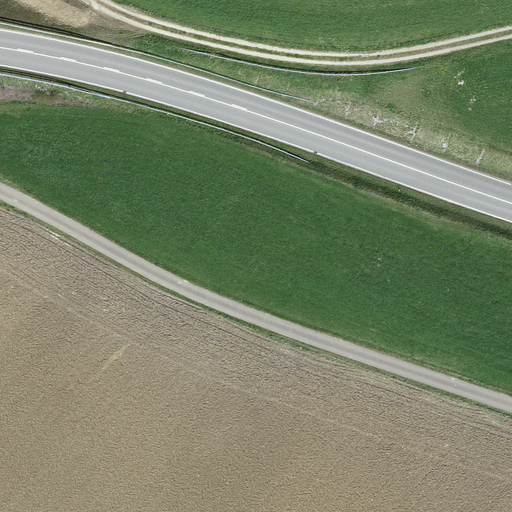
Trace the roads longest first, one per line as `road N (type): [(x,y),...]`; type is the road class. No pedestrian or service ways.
road 1 (track): [(511,405),(242,312),(0,191)]
road 2 (primary): [(511,200),(184,89),(0,46)]
road 3 (track): [(99,0),(151,24),(302,56),(407,53),(511,30)]
